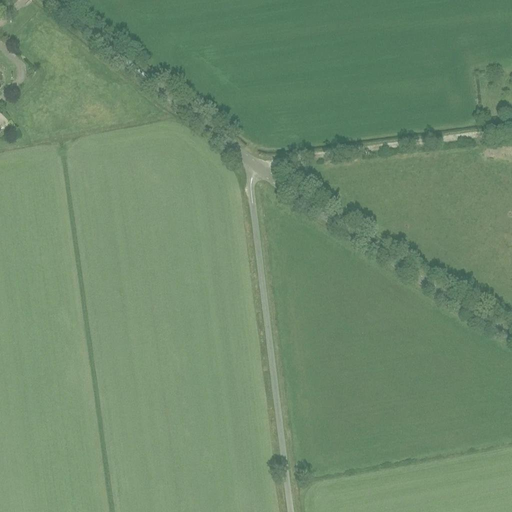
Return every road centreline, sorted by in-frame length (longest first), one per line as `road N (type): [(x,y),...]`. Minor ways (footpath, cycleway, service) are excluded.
road 1 (unclassified): [(290,511),(250,188),(256,168)]
road 2 (tertiary): [(511,331),(256,168)]
road 3 (tertiary): [(256,168),(52,0)]
road 4 (track): [(256,168),(511,129)]
